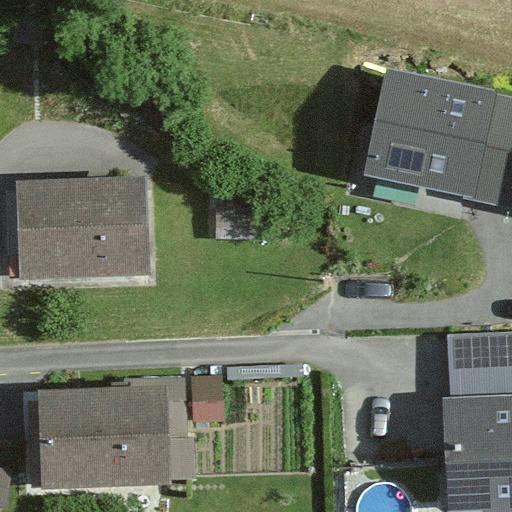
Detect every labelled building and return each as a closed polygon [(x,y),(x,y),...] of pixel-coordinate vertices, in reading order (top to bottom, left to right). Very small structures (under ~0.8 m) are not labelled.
[(511,195),(511,95),(390,69),(369,165),(511,195)] [(22,184),(25,270),(145,265),(141,179),(22,184)] [(283,185),(213,185),(213,207),(220,207),(220,235),(283,236),(283,185)] [(511,332),(450,336),(452,380),(511,376),(511,332)] [(220,379),(194,380),(196,417),(222,416),(220,379)] [(175,383),(40,391),(45,482),(180,475),(175,383)] [(511,395),(449,397),(452,503),(511,502),(511,395)] [(9,470),(0,468),(0,500),(5,501),(9,470)]
